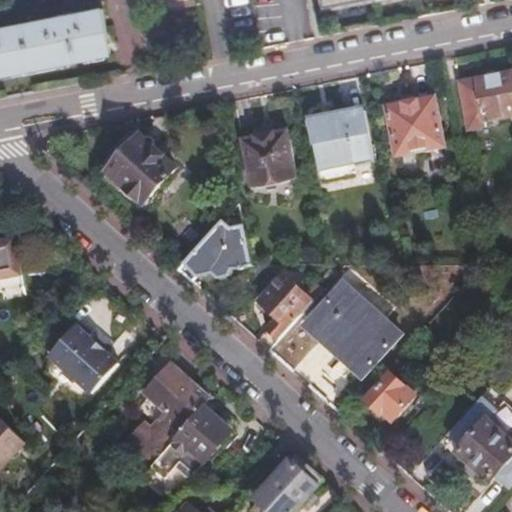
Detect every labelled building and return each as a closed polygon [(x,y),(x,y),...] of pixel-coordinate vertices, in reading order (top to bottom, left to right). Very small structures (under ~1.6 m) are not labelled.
[(0,26),(0,72),(110,51),(101,7),(0,26)] [(472,133),(487,130),(486,124),(511,119),(511,74),(464,83),(472,133)] [(412,103),(388,108),(398,158),(447,149),(438,100),(432,97),(427,95),(419,95),(412,103)] [(366,112),(310,122),(320,173),(356,167),(354,160),(374,157),(366,112)] [(288,131),(241,139),(250,185),(297,177),(288,131)] [(120,152),(107,167),(112,173),(108,178),(107,183),(114,191),(120,194),(125,188),(146,206),(176,171),(156,152),(156,147),(154,142),(149,140),(145,141),(141,138),(124,156),(120,152)] [(470,148),(460,150),(463,164),(474,162),(470,148)] [(232,270),(251,266),(244,226),(231,230),(224,222),(185,266),(196,278),(213,274),(218,279),(230,277),(232,270)] [(260,342),(271,351),(325,290),(316,282),(305,294),(284,277),(262,303),(279,320),(260,342)] [(348,285),(312,323),(325,335),(321,340),(365,379),(403,334),(348,285)] [(116,364),(75,326),(49,355),(91,394),(116,364)] [(399,360),(389,371),(392,375),(368,401),(384,417),(387,415),(397,423),(419,398),(399,380),(409,369),(399,360)] [(203,410),(211,401),(172,365),(144,395),(163,413),(150,427),(144,422),(128,439),(155,463),(163,454),(176,439),(203,410)] [(502,476),(511,485),(511,403),(509,401),(501,410),(488,398),(455,434),(468,446),(463,451),(496,482),(502,476)] [(218,422),(203,410),(176,439),(204,464),(232,434),(229,432),(232,429),(232,425),(224,418),(218,422)] [(0,463),(26,436),(0,411),(0,463)] [(193,476),(204,464),(176,439),(163,454),(155,463),(151,467),(164,479),(175,467),(186,478),(193,476)] [(266,511),(296,511),(323,482),(295,457),(255,501),(266,511)] [(496,486),(464,511),(489,511),(506,499),(496,486)]
